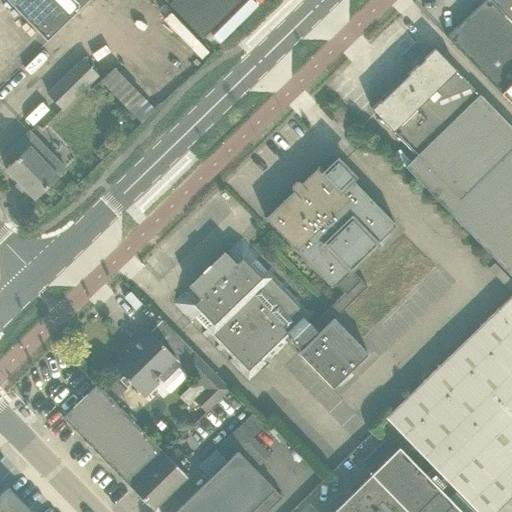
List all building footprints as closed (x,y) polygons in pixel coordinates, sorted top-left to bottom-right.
[(5,0),(46,41),(88,0),(5,0)] [(163,0),(200,37),(238,0),(163,0)] [(511,0),(483,0),(456,27),(445,37),(511,105),(511,0)] [(511,128),(440,55),(434,48),(427,54),(371,109),(417,157),(405,168),(511,277),(511,128)] [(62,109),(96,76),(82,60),(47,94),(62,109)] [(154,110),(140,95),(113,68),(100,81),(141,122),(154,110)] [(34,199),(65,169),(28,131),(7,153),(14,161),(5,169),(34,199)] [(351,267),(395,225),(335,164),(314,184),(307,177),(301,184),(299,182),(295,182),(291,186),(291,190),(293,192),(265,218),(331,287),(337,281),(346,291),(311,325),(309,323),(317,315),(310,309),(307,312),(297,302),(301,299),(297,295),(293,298),(284,289),(288,285),(284,281),(280,285),(270,275),(274,271),(270,267),(267,271),(255,258),(259,255),(241,237),(225,253),(224,252),(188,286),(189,288),(172,304),(190,322),(193,318),(205,330),(201,334),(205,338),(209,334),(219,344),(215,348),(219,352),(223,348),(232,358),(228,362),(248,382),(265,365),(262,361),(267,356),(270,360),(287,344),(283,340),(288,335),(301,348),(299,350),(333,386),(370,352),(336,317),(368,285),(351,267)] [(511,293),(385,417),(446,481),(438,489),(453,504),(461,496),(476,511),(494,511),(511,494),(511,293)] [(135,346),(114,367),(123,376),(130,384),(143,397),(158,383),(153,378),(175,358),(150,332),(145,328),(130,342),(135,346)] [(193,352),(181,364),(196,380),(205,389),(193,400),(205,412),(229,389),(193,352)] [(123,376),(109,389),(116,397),(130,384),(123,376)] [(196,380),(179,397),(187,406),(193,400),(205,389),(204,389),(196,380)] [(187,477),(167,456),(96,384),(62,417),(152,511),(187,477)] [(251,437),(236,452),(253,470),(268,455),(251,437)] [(460,511),(453,504),(438,489),(398,448),(331,511),(460,511)] [(253,470),(236,452),(235,452),(174,511),(263,511),(279,496),(253,470)] [(0,511),(35,511),(10,486),(0,496),(0,511)]
